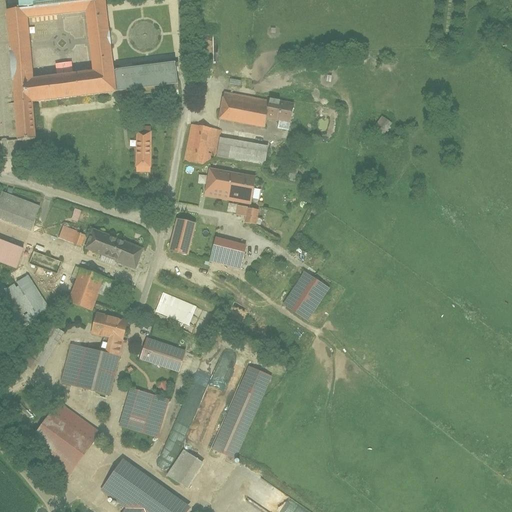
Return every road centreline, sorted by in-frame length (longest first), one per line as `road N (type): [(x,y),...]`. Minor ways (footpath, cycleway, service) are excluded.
road 1 (residential): [(183,0),(186,103),(172,184),(164,200),(133,216)]
road 2 (track): [(0,231),(145,282)]
road 3 (residential): [(133,216),(0,177)]
road 4 (track): [(55,511),(90,487),(115,406)]
